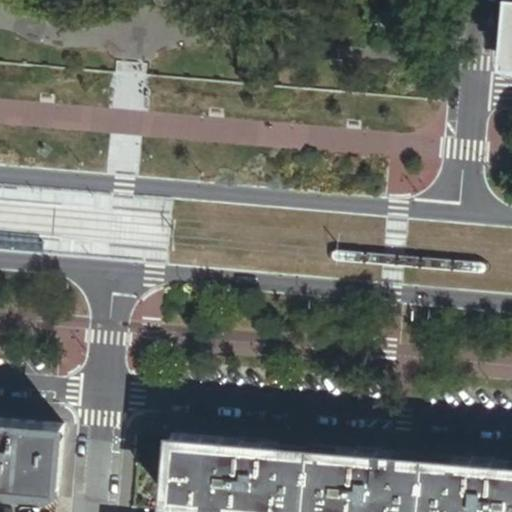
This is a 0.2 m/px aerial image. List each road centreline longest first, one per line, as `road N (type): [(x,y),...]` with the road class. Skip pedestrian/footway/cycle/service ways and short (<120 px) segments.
road 1 (tertiary): [(463,213),(0,173)]
road 2 (tertiary): [(115,269),(511,303)]
road 3 (residential): [(115,269),(90,511)]
road 4 (residential): [(478,0),(463,213)]
